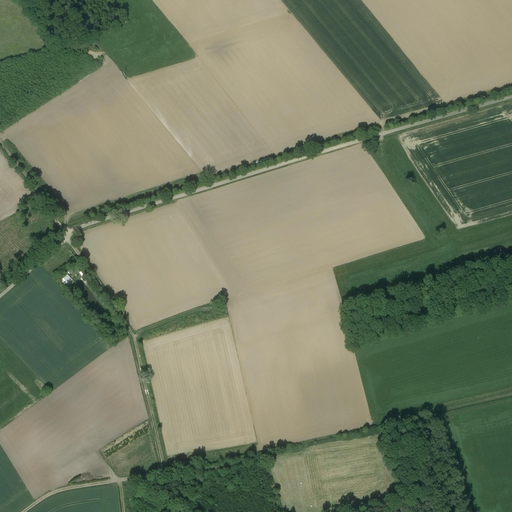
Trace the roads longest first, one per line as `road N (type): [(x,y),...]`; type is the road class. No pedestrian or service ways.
road 1 (unclassified): [(511,97),(84,225),(0,295)]
road 2 (track): [(22,511),(61,487),(238,464),(376,433)]
road 3 (track): [(166,474),(137,344),(67,234)]
